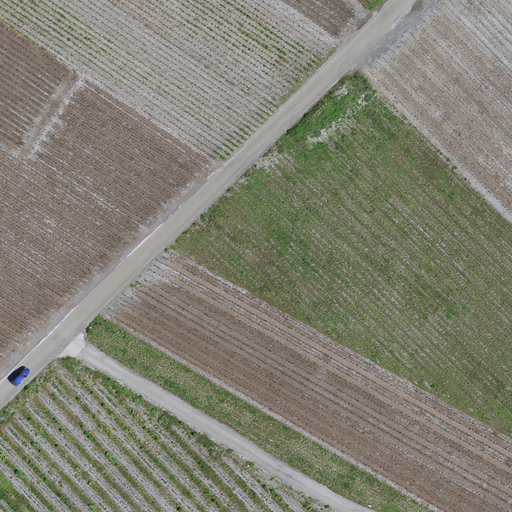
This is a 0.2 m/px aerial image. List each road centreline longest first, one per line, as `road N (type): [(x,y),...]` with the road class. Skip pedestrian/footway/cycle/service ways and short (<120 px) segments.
road 1 (residential): [(408,0),(0,394)]
road 2 (track): [(395,511),(60,335)]
